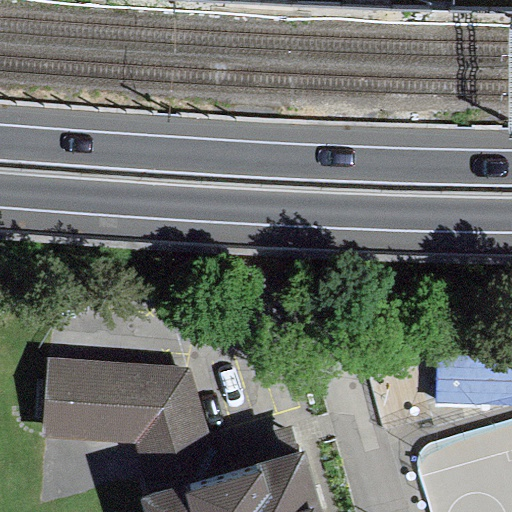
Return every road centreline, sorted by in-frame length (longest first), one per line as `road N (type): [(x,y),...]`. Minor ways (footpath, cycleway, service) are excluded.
road 1 (motorway): [(511,168),(0,142)]
road 2 (motorway): [(0,188),(511,214)]
